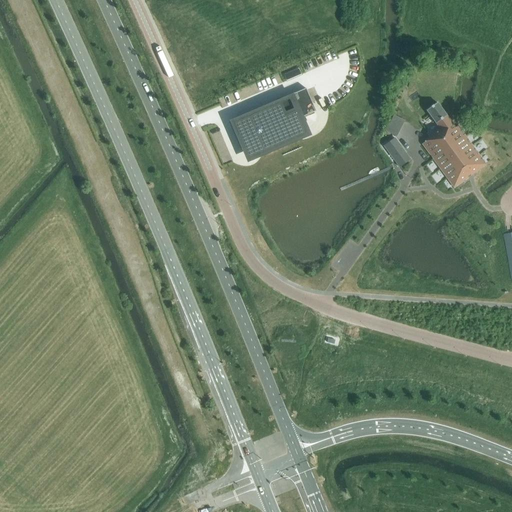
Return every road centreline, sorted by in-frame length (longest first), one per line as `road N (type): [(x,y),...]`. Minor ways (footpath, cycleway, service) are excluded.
road 1 (unclassified): [(511,361),(323,308),(258,268),(134,0)]
road 2 (primary): [(54,0),(244,440)]
road 3 (primary): [(287,429),(103,0)]
road 4 (trunk): [(511,458),(410,428),(333,437)]
